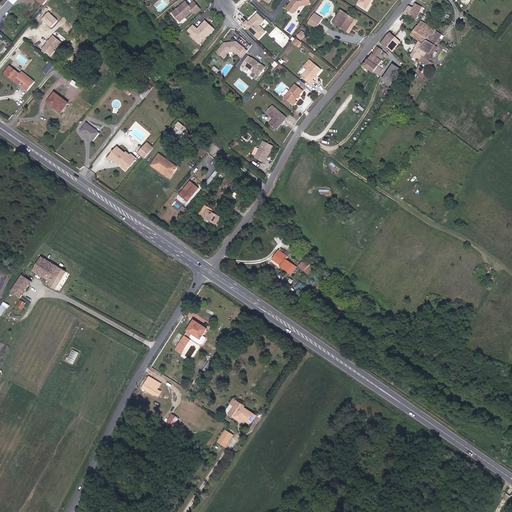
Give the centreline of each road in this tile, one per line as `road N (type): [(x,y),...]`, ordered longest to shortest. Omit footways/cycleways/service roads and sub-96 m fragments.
road 1 (primary): [(511,477),(206,269)]
road 2 (unclassified): [(405,0),(206,269)]
road 3 (unclassified): [(206,269),(69,511)]
road 4 (primary): [(206,269),(0,127)]
